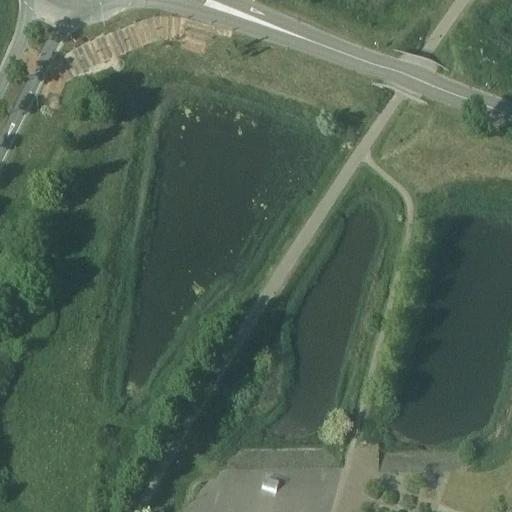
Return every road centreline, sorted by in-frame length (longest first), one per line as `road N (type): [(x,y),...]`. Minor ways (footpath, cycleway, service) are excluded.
road 1 (unclassified): [(511,115),(249,19)]
road 2 (secondary): [(0,149),(68,10)]
